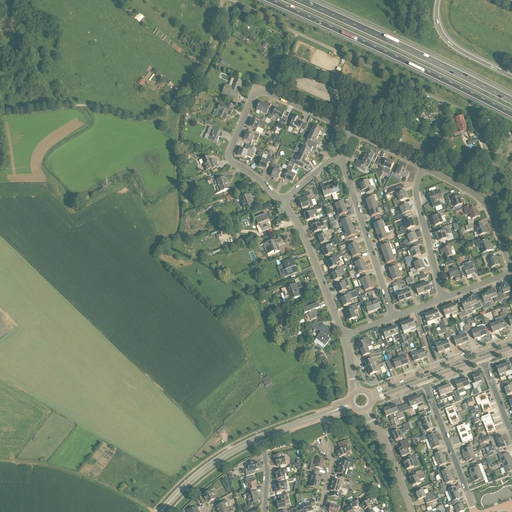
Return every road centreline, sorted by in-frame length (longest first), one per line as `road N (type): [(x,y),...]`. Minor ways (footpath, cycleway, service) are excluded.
road 1 (unclassified): [(511,221),(473,117),(230,0)]
road 2 (unclassified): [(0,111),(61,104),(159,113),(195,76),(223,0)]
road 3 (motorway): [(269,0),(511,114)]
road 4 (motorway): [(511,99),(301,0)]
road 5 (residential): [(443,298),(511,268),(485,204),(423,167)]
road 6 (residential): [(350,131),(256,92),(228,153)]
road 7 (residential): [(393,317),(342,159)]
road 8 (track): [(153,511),(92,479),(0,460)]
road 9 (secondary): [(511,340),(368,393)]
road 10 (residential): [(345,333),(281,201)]
road 11 (residential): [(474,511),(424,380)]
road 12 (residential): [(443,298),(417,201),(423,167)]
